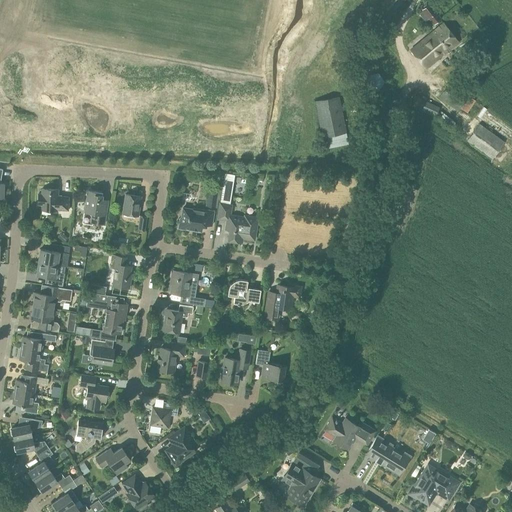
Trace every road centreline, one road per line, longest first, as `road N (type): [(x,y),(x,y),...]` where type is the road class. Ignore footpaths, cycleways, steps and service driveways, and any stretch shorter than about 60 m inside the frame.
road 1 (residential): [(0,373),(21,178),(31,171),(154,178),(161,190),(155,248)]
road 2 (track): [(416,0),(399,40),(406,90),(357,254)]
road 3 (residential): [(155,248),(134,385)]
road 4 (residential): [(134,385),(133,433),(180,505)]
road 5 (residential): [(282,266),(155,248)]
